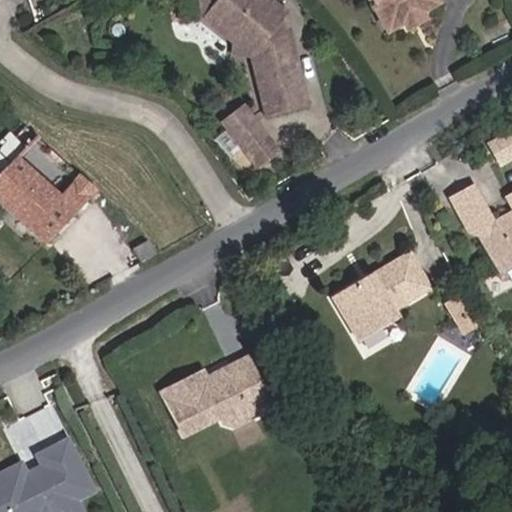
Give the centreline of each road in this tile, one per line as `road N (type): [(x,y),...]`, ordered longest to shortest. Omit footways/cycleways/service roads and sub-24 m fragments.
road 1 (residential): [(243,230),(210,156),(160,107),(36,68),(0,16)]
road 2 (residential): [(511,77),(243,230)]
road 3 (residential): [(243,230),(51,343),(0,363)]
